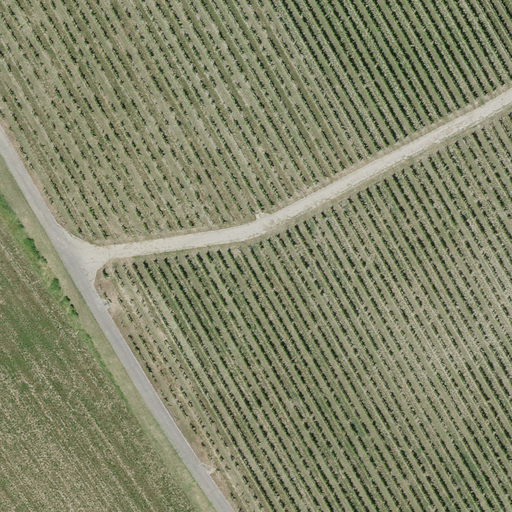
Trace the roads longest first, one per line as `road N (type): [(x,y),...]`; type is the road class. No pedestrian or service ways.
road 1 (track): [(511,101),(239,239),(81,265)]
road 2 (track): [(81,265),(227,511)]
road 3 (track): [(0,138),(81,265)]
